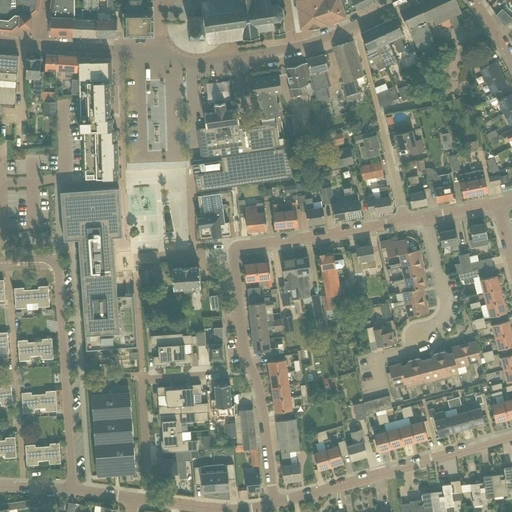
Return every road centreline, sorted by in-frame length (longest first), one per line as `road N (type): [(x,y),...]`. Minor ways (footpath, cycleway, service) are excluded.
road 1 (residential): [(72,490),(56,261),(8,261)]
road 2 (residential): [(275,502),(258,389),(243,350),(234,249)]
road 3 (residential): [(275,502),(511,435)]
road 4 (residential): [(23,487),(8,261)]
road 5 (residential): [(190,63),(322,38),(390,0)]
road 6 (residential): [(227,372),(143,379),(153,500)]
road 7 (residential): [(234,249),(426,217)]
road 8 (residential): [(190,63),(140,49),(39,45)]
road 9 (residential): [(418,334),(436,324),(444,307),(426,217)]
